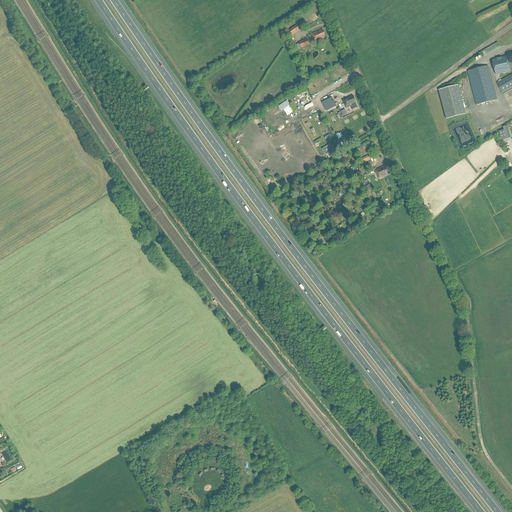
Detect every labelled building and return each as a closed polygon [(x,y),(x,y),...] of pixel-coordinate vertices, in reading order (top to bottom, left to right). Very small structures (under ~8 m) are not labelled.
[(304,20),(296,26),(288,31),(291,35),(299,30),(307,25),(304,20)] [(313,37),(309,40),(311,44),(325,38),(324,36),(325,35),(322,29),(312,34),(313,37)] [(299,43),(302,49),(310,45),(307,39),(299,43)] [(497,42),(481,52),(484,57),(500,48),(497,42)] [(492,60),(492,62),(495,75),(510,71),(506,56),(492,60)] [(488,66),(467,71),(476,105),(497,100),(488,66)] [(511,74),(497,83),(502,93),(511,87),(511,74)] [(439,90),(446,120),(466,115),(458,85),(439,90)] [(342,100),(346,108),(351,106),(352,110),(357,108),(354,102),(355,102),(353,96),(342,100)] [(293,105),(297,110),(300,109),(293,98),(284,103),(287,109),(285,110),(287,114),(293,111),(290,106),(293,105)] [(336,107),(332,98),(322,103),(326,112),(328,111),(336,107)] [(342,113),(344,117),(352,113),(350,108),(342,113)] [(496,124),(504,120),(505,121),(510,118),(506,112),(493,119),(496,124)] [(511,138),(508,126),(503,127),(504,130),(498,132),(501,141),(511,138)] [(326,153),(329,158),(335,155),(331,150),(326,153)] [(364,158),(361,160),(363,164),(371,160),(369,155),(363,158),(364,158)] [(385,166),(375,171),(379,179),(388,174),(387,172),(388,172),(385,166)] [(377,202),(381,207),(386,204),(382,199),(377,202)]
